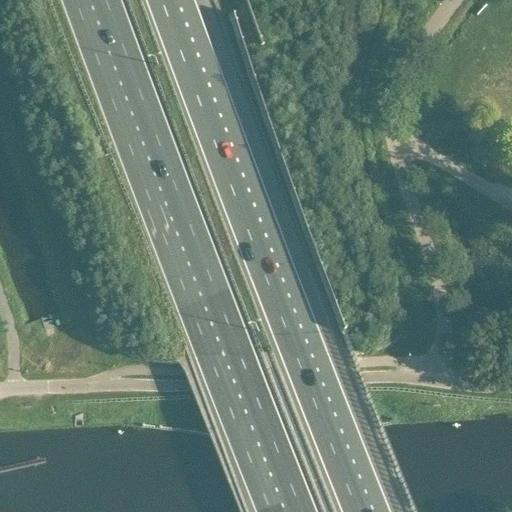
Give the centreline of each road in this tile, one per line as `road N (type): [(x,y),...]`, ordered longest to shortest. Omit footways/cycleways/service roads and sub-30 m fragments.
road 1 (motorway): [(107,0),(302,511)]
road 2 (motorway): [(357,511),(165,0)]
road 3 (unclassified): [(0,390),(433,380)]
road 4 (unclassified): [(433,380),(442,290),(392,133)]
road 5 (residential): [(392,133),(389,94),(453,0)]
road 6 (residential): [(511,206),(392,133)]
